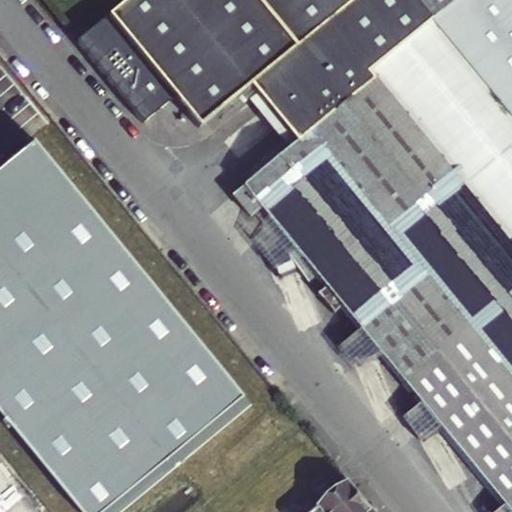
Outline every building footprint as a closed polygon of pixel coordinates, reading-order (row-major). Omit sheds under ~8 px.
[(190,118),(257,63),(333,0),(133,0),(110,20),(190,118)] [(511,511),(511,0),(333,0),(257,63),(190,118),(201,131),(251,89),(259,99),(298,145),(289,152),(234,197),(252,219),(263,210),(268,217),(318,277),(327,289),(343,308),(361,330),(384,358),(420,402),(439,426),(504,504),(511,511)] [(289,152),(298,145),(259,99),(251,106),(289,152)] [(0,410),(82,511),(117,511),(252,403),(43,146),(0,180),(0,410)] [(309,284),(318,277),(268,217),(247,240),(271,268),(293,265),(309,284)] [(324,302),(330,310),(335,316),(343,308),(327,289),(319,295),(324,302)] [(354,369),(384,358),(361,330),(338,350),(354,369)] [(420,442),(439,426),(420,402),(400,418),(420,442)] [(370,511),(348,485),(315,511),(370,511)]
